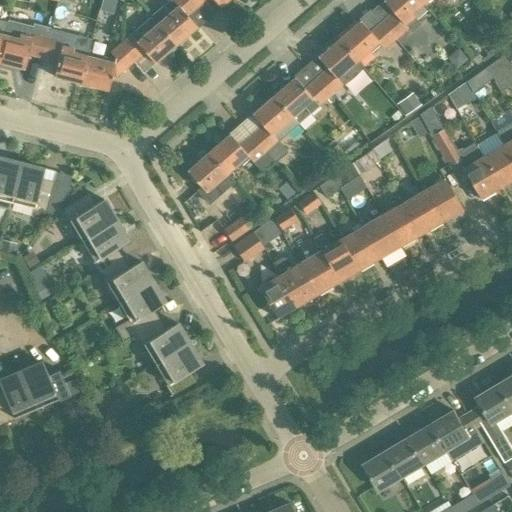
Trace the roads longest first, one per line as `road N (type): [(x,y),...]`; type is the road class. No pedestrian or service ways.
road 1 (residential): [(257,382),(511,229)]
road 2 (residential): [(257,382),(122,153)]
road 3 (residential): [(299,460),(511,335)]
road 4 (residential): [(122,153),(299,0)]
road 5 (residential): [(176,511),(299,460)]
road 6 (residential): [(122,153),(0,116)]
